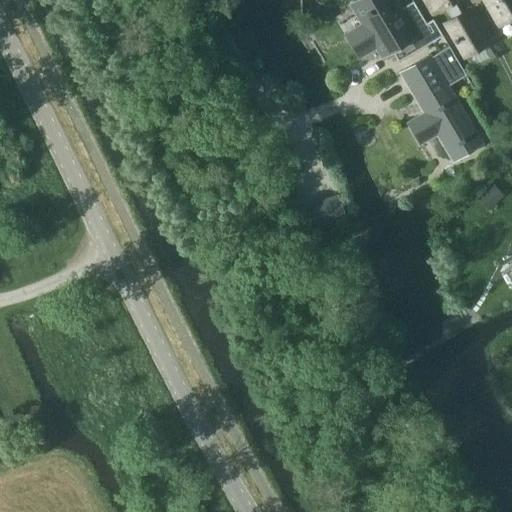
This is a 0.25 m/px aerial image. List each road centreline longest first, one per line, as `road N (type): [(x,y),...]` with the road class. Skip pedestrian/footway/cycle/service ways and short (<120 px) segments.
road 1 (tertiary): [(249,511),(0,17)]
road 2 (track): [(382,87),(276,133),(202,0)]
